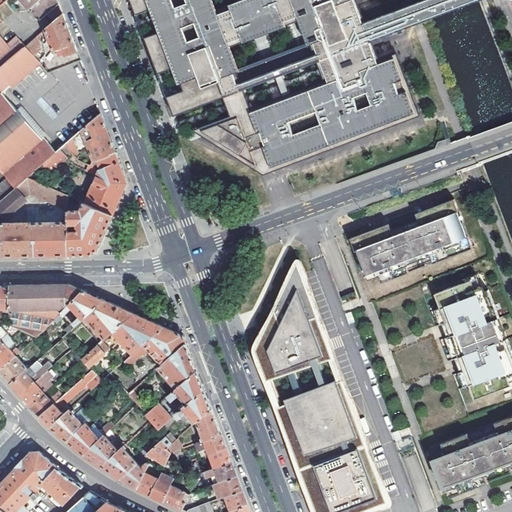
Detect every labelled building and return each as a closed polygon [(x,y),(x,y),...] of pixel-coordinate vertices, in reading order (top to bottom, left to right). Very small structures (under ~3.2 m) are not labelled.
[(21,0),(37,19),(42,20),(60,4),(58,0),(21,0)] [(130,0),(136,15),(154,9),(162,31),(145,38),(158,74),(176,67),(185,90),(167,97),(174,116),(225,97),(232,115),(199,128),(195,130),(242,160),(341,122),(325,80),(252,108),(245,89),(318,61),(311,42),(238,70),(229,47),(302,19),(294,0),(244,0),(215,11),(211,0),(130,0)] [(294,0),(302,19),(311,42),(318,61),(325,80),(341,122),(242,160),(265,175),(421,115),(397,52),(380,59),(373,41),(367,43),(390,103),(358,116),(314,0),(351,0),(360,22),(365,20),(357,0),(294,0)] [(314,0),(358,116),(390,103),(367,43),(360,22),(351,0),(314,0)] [(365,20),(360,22),(367,43),(373,41),(421,23),(455,10),(481,0),(420,0),(413,3),(365,20)] [(64,14),(47,29),(54,50),(55,50),(64,47),(67,54),(67,55),(78,52),(65,19),(64,14)] [(0,69),(27,46),(18,36),(9,43),(0,32),(0,25),(5,21),(0,16),(0,69)] [(27,46),(39,60),(47,54),(41,34),(27,46)] [(0,169),(7,178),(17,188),(28,178),(42,166),(57,153),(55,150),(49,144),(45,138),(43,139),(19,111),(4,93),(11,86),(12,87),(41,63),(39,60),(27,46),(0,69),(0,169)] [(64,47),(55,50),(58,58),(67,54),(64,47)] [(47,136),(23,107),(19,111),(43,139),(45,138),(49,144),(53,140),(49,135),(47,136)] [(95,162),(116,153),(110,137),(101,114),(83,130),(95,162)] [(72,135),(55,150),(57,153),(65,145),(73,139),(75,137),(72,135)] [(73,139),(65,145),(73,154),(75,157),(79,154),(73,139)] [(65,145),(57,153),(42,166),(50,174),(73,154),(65,145)] [(85,203),(113,215),(116,208),(128,183),(116,153),(95,162),(93,163),(91,166),(97,168),(100,170),(87,199),(79,196),(77,199),(85,203)] [(91,166),(85,163),(83,166),(95,172),(97,168),(91,166)] [(0,202),(17,188),(7,178),(0,183),(0,202)] [(26,198),(31,194),(28,178),(17,188),(26,198)] [(31,194),(37,196),(36,182),(28,178),(31,194)] [(68,196),(42,184),(42,199),(69,211),(68,203),(68,196)] [(0,202),(0,212),(3,216),(5,218),(27,199),(26,198),(17,188),(0,202)] [(389,234),(387,235),(382,223),(368,229),(349,236),(363,274),(376,269),(379,275),(380,280),(407,270),(405,263),(402,258),(427,249),(429,254),(431,261),(471,246),(453,197),(437,203),(420,209),(424,221),(421,222),(419,223),(392,233),(389,234)] [(69,223),(70,254),(92,254),(95,252),(98,250),(111,221),(113,215),(85,203),(83,209),(68,203),(69,211),(69,223)] [(420,209),(414,211),(419,223),(421,222),(424,221),(420,209)] [(387,221),(382,223),(387,235),(389,234),(392,233),(387,221)] [(3,231),(3,255),(23,255),(37,255),(36,223),(3,223),(3,231)] [(69,223),(36,223),(37,255),(54,255),(70,254),(69,223)] [(427,249),(402,258),(405,263),(429,254),(427,249)] [(302,273),(298,263),(256,349),(269,383),(317,511),(355,511),(387,500),(302,273)] [(376,269),(363,274),(366,280),(379,275),(376,269)] [(482,288),(476,274),(464,279),(465,283),(435,294),(440,308),(435,310),(440,325),(442,324),(447,337),(445,338),(453,360),(456,359),(461,372),(459,373),(464,388),(469,386),(475,401),(504,388),(506,392),(511,389),(511,353),(499,319),(489,322),(487,316),(493,313),(483,287),(482,288)] [(17,285),(11,285),(9,309),(8,324),(36,337),(55,319),(84,291),(70,284),(17,285)] [(6,285),(0,285),(0,308),(9,309),(11,285),(6,285)] [(72,323),(75,326),(87,317),(105,300),(94,295),(84,291),(55,319),(58,323),(74,307),(81,314),(72,323)] [(107,338),(110,335),(114,331),(134,314),(125,310),(115,305),(109,302),(105,300),(87,317),(107,338)] [(134,353),(163,327),(148,320),(134,314),(114,331),(119,336),(116,339),(119,342),(121,340),(125,344),(122,346),(125,348),(127,346),(134,353)] [(68,333),(73,328),(70,325),(65,329),(68,333)] [(2,327),(0,328),(0,348),(12,338),(2,327)] [(134,353),(124,362),(128,366),(149,349),(162,365),(187,343),(185,339),(185,337),(179,335),(163,327),(134,353)] [(83,359),(90,367),(108,351),(105,348),(111,343),(110,341),(113,338),(110,335),(107,338),(83,359)] [(16,342),(12,338),(0,348),(0,370),(16,355),(19,353),(17,351),(15,354),(10,348),(16,342)] [(58,342),(47,352),(56,363),(68,352),(58,342)] [(162,365),(159,368),(177,389),(197,371),(189,347),(187,343),(162,365)] [(16,355),(0,370),(0,371),(9,381),(11,383),(28,368),(16,355)] [(37,360),(28,368),(11,383),(18,391),(21,394),(42,375),(53,365),(49,361),(38,371),(36,369),(41,365),(37,360)] [(187,404),(204,389),(203,386),(197,371),(177,389),(166,398),(167,400),(170,399),(172,402),(179,395),(187,404)] [(42,375),(21,394),(24,397),(31,405),(44,393),(38,387),(46,379),(42,375)] [(75,385),(63,396),(41,415),(43,418),(51,426),(64,414),(57,407),(59,405),(62,407),(80,391),(75,385)] [(186,413),(194,423),(197,421),(211,408),(210,404),(204,389),(187,404),(176,414),(180,419),(186,413)] [(49,398),(44,393),(31,405),(38,413),(41,415),(63,396),(58,391),(49,398)] [(147,415),(159,429),(172,418),(160,404),(147,415)] [(211,408),(197,421),(203,436),(201,437),(202,441),(205,440),(221,434),(220,429),(211,408)] [(70,410),(64,414),(51,426),(54,429),(68,441),(87,423),(93,418),(90,415),(82,423),(70,410)] [(443,449),(446,454),(436,458),(433,459),(443,486),(445,485),(455,481),(457,486),(460,493),(474,488),(484,484),(488,483),(485,476),(484,471),(508,462),(510,467),(511,472),(511,416),(494,423),(496,429),(499,435),(474,444),(472,438),(470,432),(441,442),(443,449)] [(104,430),(107,434),(115,426),(113,422),(104,430)] [(87,423),(68,441),(72,444),(85,454),(101,439),(91,427),(87,423)] [(94,424),(91,427),(101,439),(105,435),(94,424)] [(496,429),(472,438),(474,444),(499,435),(496,429)] [(207,455),(210,455),(227,449),(226,446),(221,434),(205,440),(209,451),(206,452),(207,455)] [(101,439),(85,454),(93,460),(102,466),(123,447),(121,445),(117,449),(105,435),(101,439)] [(166,465),(172,452),(169,449),(173,443),(167,436),(147,454),(166,465)] [(178,438),(173,443),(169,449),(172,452),(183,448),(178,438)] [(200,441),(194,444),(197,452),(204,449),(200,441)] [(123,447),(102,466),(111,472),(121,477),(137,463),(125,450),(129,447),(126,444),(123,447)] [(227,449),(210,455),(212,462),(210,463),(212,470),(232,463),(231,460),(227,449)] [(443,449),(433,453),(436,458),(446,454),(443,449)] [(66,504),(83,485),(65,472),(40,451),(30,452),(25,458),(0,484),(0,504),(8,511),(31,511),(30,511),(34,506),(27,499),(36,491),(44,499),(53,491),(66,504)] [(142,468),(137,463),(121,477),(125,480),(137,488),(146,470),(149,463),(147,462),(146,464),(144,464),(142,468)] [(508,462),(484,471),(485,476),(510,467),(508,462)] [(232,463),(212,470),(206,472),(208,477),(211,476),(214,484),(237,476),(236,473),(232,463)] [(146,470),(137,488),(141,489),(151,495),(159,479),(148,474),(149,471),(146,470)] [(159,479),(151,495),(154,496),(163,501),(173,482),(175,477),(163,471),(159,479)] [(241,487),(237,476),(214,484),(220,499),(226,496),(242,490),(241,487)] [(455,481),(445,485),(447,490),(457,486),(455,481)] [(173,482),(163,501),(167,503),(182,510),(190,494),(175,487),(176,484),(173,482)] [(95,511),(108,501),(92,491),(90,489),(65,511),(95,511)] [(242,490),(226,496),(230,507),(228,507),(229,511),(232,510),(248,504),(247,501),(242,490)] [(119,511),(124,509),(113,503),(108,501),(95,511),(119,511)] [(188,510),(187,511),(213,511),(209,503),(188,510)]
